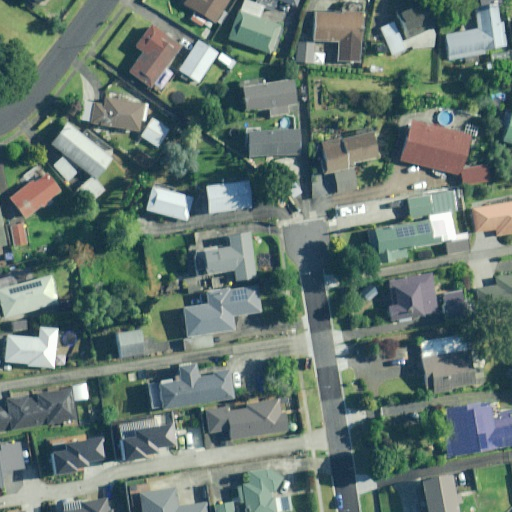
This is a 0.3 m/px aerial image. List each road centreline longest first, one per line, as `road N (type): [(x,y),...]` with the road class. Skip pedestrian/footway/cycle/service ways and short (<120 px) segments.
road 1 (residential): [(307,232),(350,511)]
road 2 (residential): [(0,121),(104,0)]
